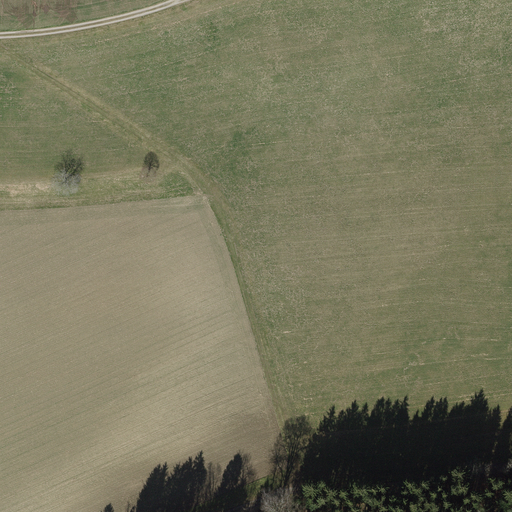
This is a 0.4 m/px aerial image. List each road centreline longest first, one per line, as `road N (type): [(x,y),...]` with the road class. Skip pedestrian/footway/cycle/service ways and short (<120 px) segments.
road 1 (track): [(302,487),(224,216),(205,187),(185,165),(0,46)]
road 2 (track): [(302,487),(418,484),(511,467)]
